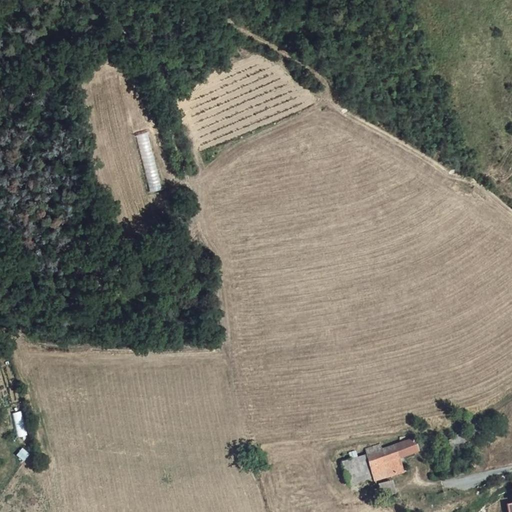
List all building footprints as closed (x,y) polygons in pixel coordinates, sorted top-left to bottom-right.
[(156,179),(151,135),(142,136),(143,142),(144,142),(149,180),(156,179)] [(23,411),(13,413),(17,438),(27,437),(23,411)] [(417,462),(411,450),(430,441),(429,438),(425,430),(378,451),(388,475),(407,468),(411,475),(420,471),(419,468),(424,465),(422,461),(417,462)] [(448,439),(435,447),(439,454),(453,446),(448,439)] [(343,460),(347,478),(353,476),(354,483),(374,479),(368,455),(343,460)]
